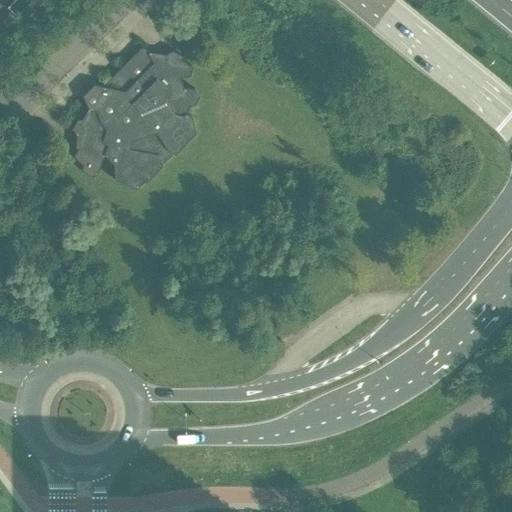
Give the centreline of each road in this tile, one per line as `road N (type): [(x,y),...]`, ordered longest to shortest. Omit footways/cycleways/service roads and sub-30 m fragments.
road 1 (tertiary): [(511,204),(423,306),(354,361),(269,390),(134,396)]
road 2 (tertiary): [(129,441),(264,435),(365,409),(431,366),(511,296)]
road 3 (primary): [(375,0),(511,112)]
